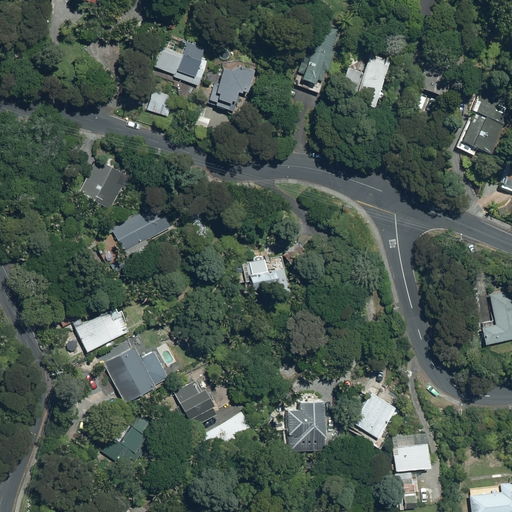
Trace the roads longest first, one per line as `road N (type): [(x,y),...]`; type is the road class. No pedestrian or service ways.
road 1 (residential): [(393,196),(42,108),(0,108)]
road 2 (residential): [(393,196),(402,279),(437,368),(454,385),(511,392)]
road 3 (residential): [(0,289),(34,394),(1,511)]
road 4 (residential): [(511,245),(393,196)]
